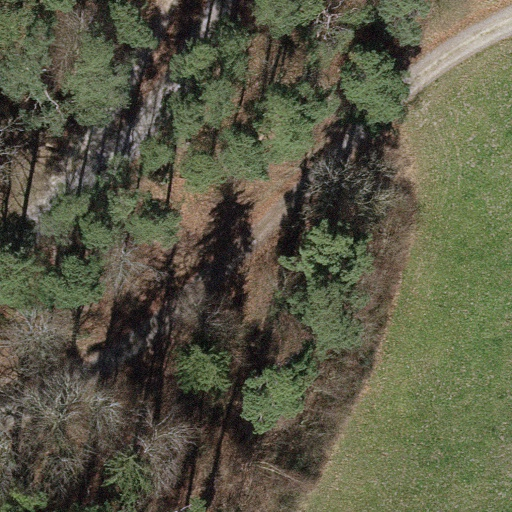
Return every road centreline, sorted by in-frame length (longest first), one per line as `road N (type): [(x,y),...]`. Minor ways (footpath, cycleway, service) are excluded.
road 1 (track): [(0,411),(130,341),(438,63),(511,26)]
road 2 (track): [(225,0),(177,83),(89,177)]
